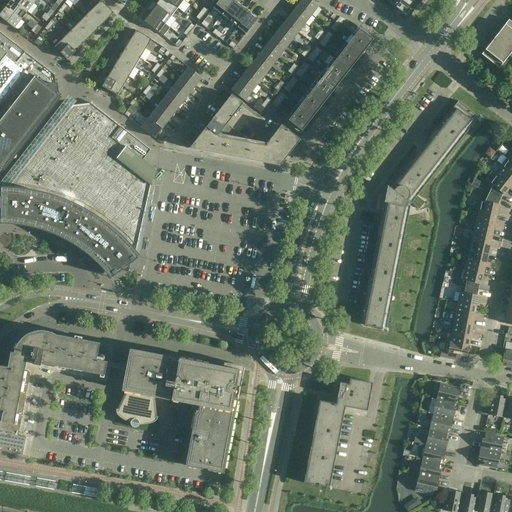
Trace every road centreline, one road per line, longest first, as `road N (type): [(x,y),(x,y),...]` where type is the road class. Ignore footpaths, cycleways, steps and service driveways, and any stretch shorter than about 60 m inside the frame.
road 1 (residential): [(279,176),(397,25)]
road 2 (tertiary): [(328,191),(430,50)]
road 3 (tertiary): [(256,333),(88,300)]
road 4 (residential): [(318,345),(481,379)]
road 5 (residential): [(457,74),(360,205)]
road 6 (residential): [(176,137),(273,8)]
road 7 (residential): [(481,379),(458,474),(511,483)]
road 8 (residential): [(511,234),(481,379)]
road 9 (tertiary): [(255,511),(282,370)]
road 10 (tertiary): [(293,308),(302,249),(328,191)]
